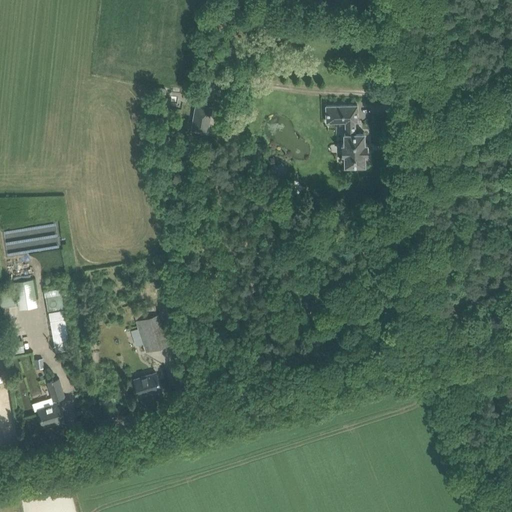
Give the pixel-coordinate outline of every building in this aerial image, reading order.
[(195,104),(190,130),(208,133),(212,107),(195,104)] [(364,132),(356,132),(356,122),(358,122),(358,104),(325,105),(325,122),(345,122),(345,132),(343,132),(344,143),(341,143),(341,155),(344,155),(344,165),(365,165),(365,154),(367,154),(367,143),(365,143),(364,132)] [(266,172),(274,180),(286,169),(281,163),(277,167),(274,164),(266,172)] [(58,222),(4,230),(8,256),(62,248),(58,222)] [(14,282),(18,309),(37,306),(33,279),(14,282)] [(45,296),(48,311),(65,308),(63,293),(45,296)] [(0,296),(1,304),(11,303),(10,294),(0,295),(0,296)] [(155,304),(134,311),(146,351),(169,344),(159,312),(157,313),(155,304)] [(63,308),(48,311),(50,320),(56,351),(70,348),(65,318),(63,308)] [(23,340),(10,343),(11,347),(12,353),(25,350),(24,345),(23,340)] [(44,367),(42,357),(35,359),(36,368),(44,367)] [(134,379),(137,386),(139,396),(161,389),(156,372),(134,379)] [(39,409),(40,415),(43,425),(65,418),(59,398),(65,396),(62,387),(59,378),(49,380),(55,400),(57,404),(39,409)]
